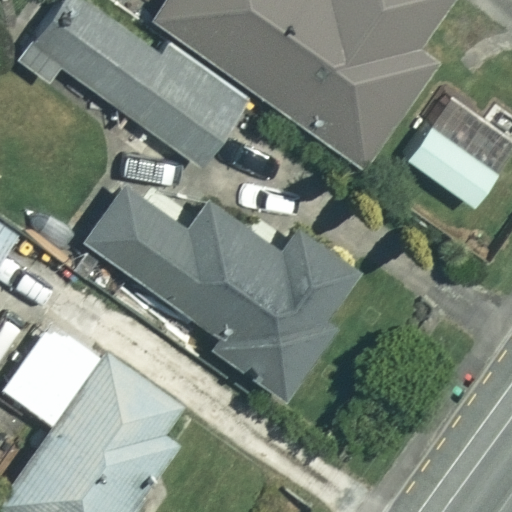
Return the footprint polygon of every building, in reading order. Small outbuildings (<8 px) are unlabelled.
[(160,50),(89,0),(58,0),(19,55),(48,76),(60,59),(199,159),(245,94),(168,39),(160,50)] [(159,0),(151,12),(360,160),(439,48),(418,34),(442,0),(159,0)] [(210,340),(287,396),(374,277),(301,225),(283,250),(210,197),(189,227),(122,178),(83,233),(217,330),(210,340)] [(0,259),(19,232),(0,218),(0,259)] [(192,413),(52,315),(3,385),(53,420),(0,495),(0,498),(19,511),(146,511),(130,501),(192,413)]
